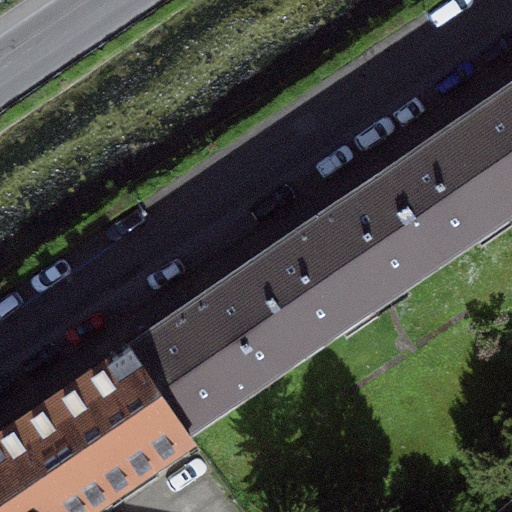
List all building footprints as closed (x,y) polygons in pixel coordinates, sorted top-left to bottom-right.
[(511,85),(449,128),(382,173),(435,254),(511,201),(511,85)] [(315,219),(247,265),(300,341),(303,346),(435,254),(382,173),(315,219)] [(188,305),(130,345),(183,422),(300,341),(247,265),(188,305)] [(51,398),(110,484),(189,430),(183,422),(130,345),(122,351),(51,398)] [(13,424),(0,433),(0,487),(16,511),(68,511),(110,484),(51,398),(13,424)] [(16,511),(0,487),(0,511),(16,511)]
